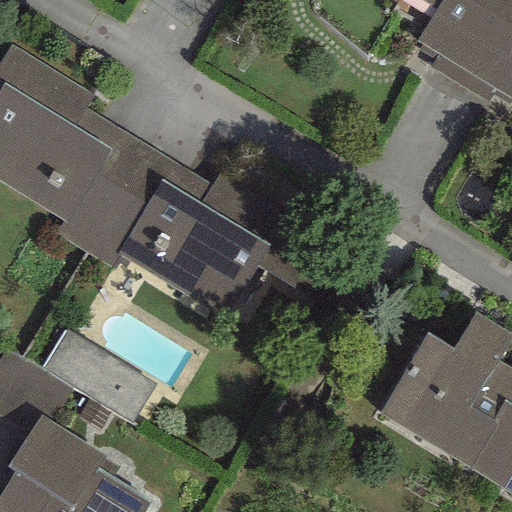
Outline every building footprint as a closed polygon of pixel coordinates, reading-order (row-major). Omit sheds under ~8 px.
[(511,0),(343,0),(420,45),(410,62),(507,120),(511,112),(511,0)] [(104,161),(4,104),(0,111),(0,197),(62,233),(104,161)] [(179,177),(133,151),(77,247),(218,329),(260,257),(164,202),(179,177)] [(439,373),(408,353),(361,429),(511,511),(511,440),(465,410),(506,357),(463,331),(439,373)] [(155,395),(66,346),(42,390),(2,368),(0,372),(0,416),(36,436),(67,403),(131,438),(155,395)] [(152,511),(33,446),(0,506),(0,511),(152,511)]
